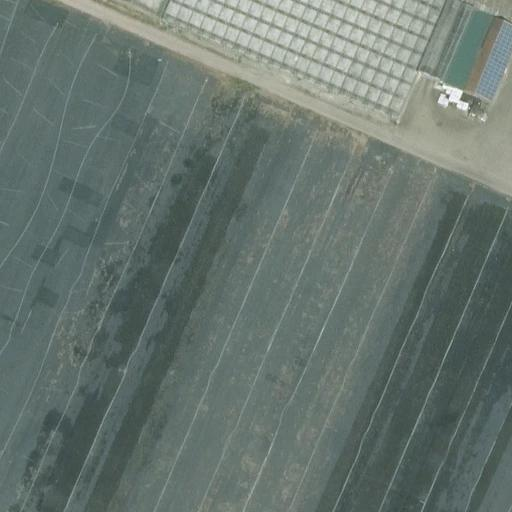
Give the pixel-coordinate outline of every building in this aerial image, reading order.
[(172,0),(110,0),(162,22),(172,0)] [(172,0),(162,22),(212,44),(230,0),(172,0)] [(230,0),(212,44),(261,65),(288,0),(230,0)] [(288,0),(261,65),(310,86),(346,0),(288,0)] [(346,0),(310,86),(357,106),(402,0),(346,0)] [(402,0),(357,106),(399,124),(419,78),(451,3),(452,0),(402,0)] [(511,0),(452,0),(451,3),(475,14),(493,21),(511,29),(511,0)] [(451,3),(419,78),(444,88),(445,87),(475,14),(451,3)] [(475,14),(445,87),(462,94),(493,21),(475,14)] [(511,29),(493,21),(462,94),(488,105),(507,59),(509,60),(511,53),(511,29)]
